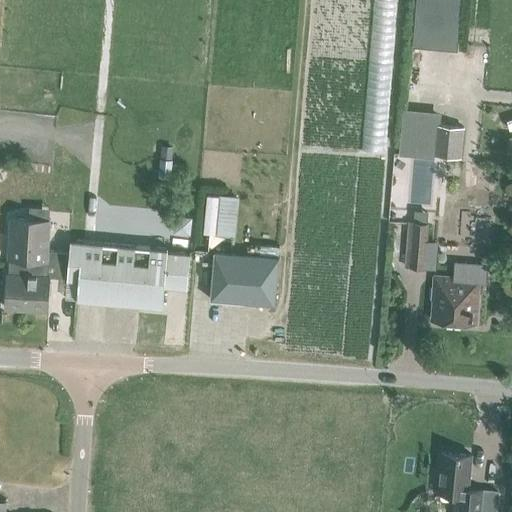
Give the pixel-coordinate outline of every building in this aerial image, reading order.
[(403,110),(398,154),(433,158),(434,153),(461,156),(465,127),(437,124),(438,114),(403,110)] [(404,164),(396,184),(416,192),(424,172),(404,164)] [(219,195),(207,194),(204,231),(216,232),(219,195)] [(67,277),(69,250),(53,249),(53,259),(47,258),(49,219),(10,217),(8,256),(9,257),(8,273),(49,275),(67,277)] [(424,266),(427,223),(409,222),(406,264),(424,266)] [(187,287),(190,249),(70,238),(69,250),(67,277),(67,278),(78,279),(77,299),(162,306),(164,285),(187,287)] [(275,304),(279,255),(214,250),(209,298),(275,304)] [(47,309),(49,275),(8,273),(7,273),(5,307),(47,309)] [(434,274),(432,299),(434,299),(432,318),(474,322),(478,280),(452,278),(452,279),(448,279),(448,275),(434,274)] [(442,451),(438,490),(458,492),(457,502),(454,502),(453,511),(479,511),(482,489),(468,487),(471,454),(442,451)]
